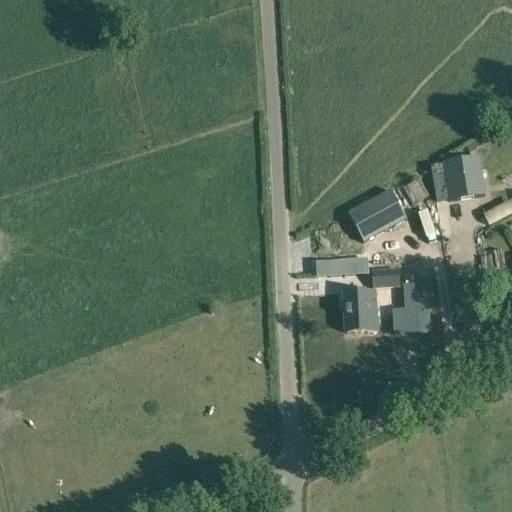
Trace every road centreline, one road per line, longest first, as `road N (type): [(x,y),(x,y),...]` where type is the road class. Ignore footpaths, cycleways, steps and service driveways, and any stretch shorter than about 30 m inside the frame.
road 1 (unclassified): [(293,464),(265,0)]
road 2 (unclassified): [(293,464),(511,350)]
